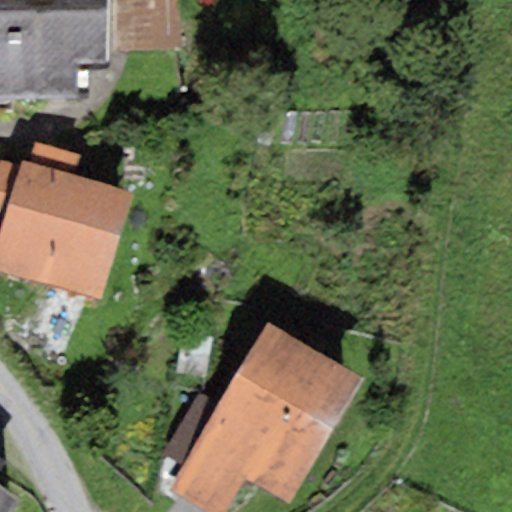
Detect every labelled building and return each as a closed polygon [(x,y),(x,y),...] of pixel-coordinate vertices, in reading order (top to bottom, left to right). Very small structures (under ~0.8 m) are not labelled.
[(0,0),(0,14),(106,13),(105,0),(0,0)] [(105,0),(106,13),(106,53),(181,53),(180,0),(105,0)] [(106,53),(106,13),(0,14),(0,100),(79,100),(78,63),(106,63),(106,53)] [(0,268),(99,299),(133,194),(70,175),(76,157),(36,145),(30,163),(21,160),(18,167),(1,162),(0,164),(0,214),(3,215),(0,224),(0,268)] [(358,378),(269,326),(174,489),(214,511),(221,511),(242,476),(286,502),(358,378)] [(0,457),(0,478),(10,464),(0,457)] [(0,511),(6,511),(17,498),(0,486),(0,511)]
